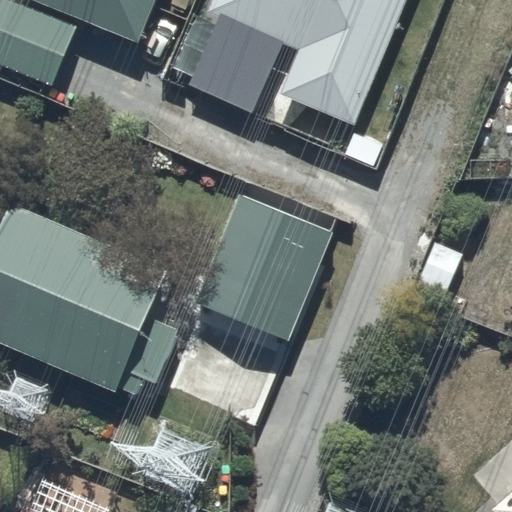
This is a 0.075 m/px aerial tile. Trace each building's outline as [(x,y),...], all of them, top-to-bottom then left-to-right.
[(80,20),(29,0),(0,0),(0,66),(52,88),(80,20)] [(56,0),(144,34),(156,0),(56,0)] [(196,6),(171,67),(214,86),(241,26),(196,6)] [(0,332),(140,394),(150,371),(156,374),(179,322),(151,310),(172,261),(16,193),(0,227),(0,332)] [(280,215),(244,301),(294,321),(330,236),(280,215)] [(511,511),(511,485),(492,504),(499,511),(511,511)] [(68,511),(28,494),(20,511),(68,511)]
